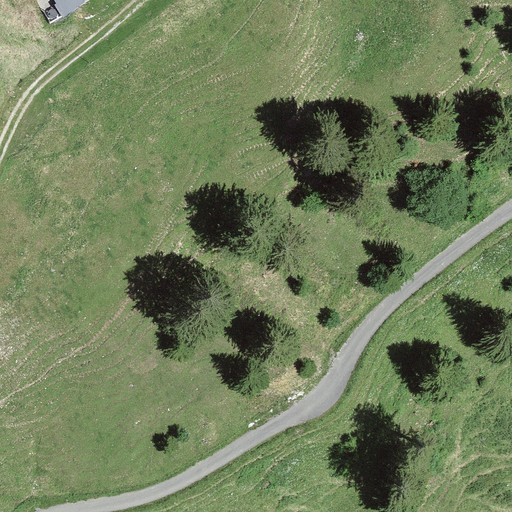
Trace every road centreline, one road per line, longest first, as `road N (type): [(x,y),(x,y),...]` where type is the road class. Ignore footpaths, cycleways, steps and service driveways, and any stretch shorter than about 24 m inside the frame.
road 1 (track): [(511,208),(380,312),(307,407),(154,493),(66,511)]
road 2 (track): [(121,21),(28,99),(0,146)]
